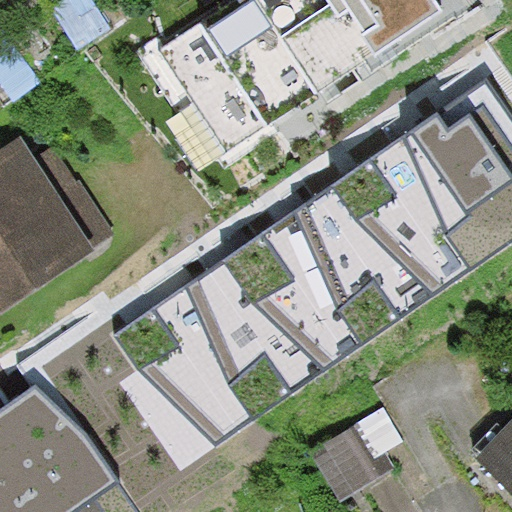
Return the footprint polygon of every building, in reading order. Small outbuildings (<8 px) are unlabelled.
[(53,0),(50,2),(79,50),(113,30),(95,0),(53,0)] [(163,35),(137,53),(175,106),(191,93),(228,151),(419,25),(443,9),(437,0),(236,0),(169,44),(163,35)] [(0,95),(5,104),(41,81),(5,25),(0,28),(0,95)] [(246,245),(113,337),(143,371),(219,445),(511,239),(511,145),(511,144),(511,143),(511,112),(488,78),(454,101),(408,133),(355,170),(304,205),(246,245)] [(0,315),(97,255),(89,243),(108,230),(54,145),(32,159),(23,144),(0,158),(0,315)] [(0,511),(72,511),(96,496),(119,481),(88,435),(37,387),(0,413),(0,511)] [(386,412),(314,451),(341,499),(395,469),(385,451),(402,441),(386,412)] [(511,424),(476,462),(511,496),(511,424)] [(138,511),(119,481),(96,496),(106,511),(138,511)]
